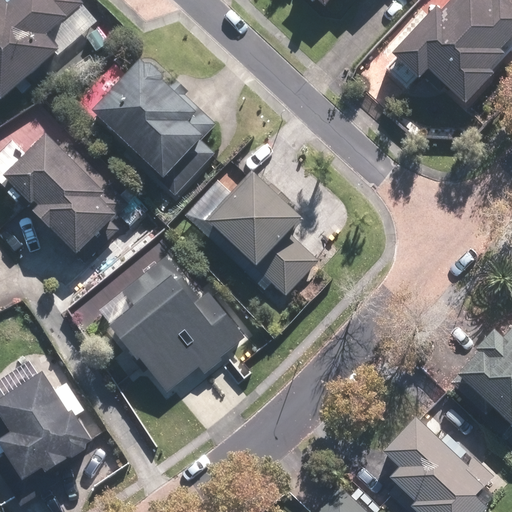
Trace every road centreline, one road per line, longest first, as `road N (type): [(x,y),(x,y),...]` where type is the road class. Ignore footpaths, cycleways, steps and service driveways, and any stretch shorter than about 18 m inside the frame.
road 1 (residential): [(176,511),(246,460),(461,238)]
road 2 (residential): [(200,0),(461,238)]
